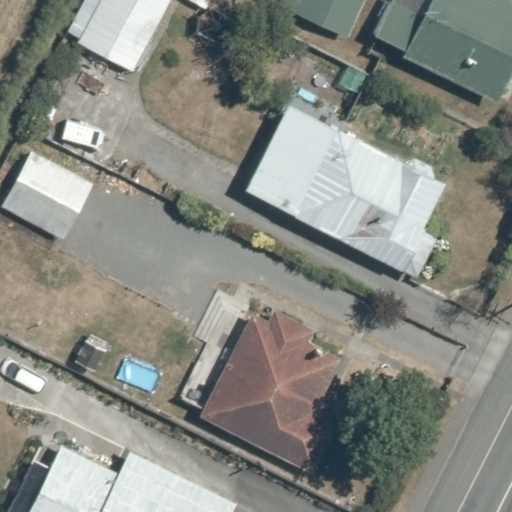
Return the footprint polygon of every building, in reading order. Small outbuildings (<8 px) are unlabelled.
[(168,0),(81,0),(64,32),(130,68),(168,0)] [(360,0),(268,0),(346,34),(360,0)] [(392,0),(373,38),(497,101),(511,71),(511,0),(392,0)] [(447,180),(289,100),(245,187),(415,274),(434,236),(422,229),(447,180)] [(93,180),(30,147),(0,204),(63,237),(93,180)] [(302,323),(249,295),(190,409),(312,472),(337,423),(312,410),(339,358),(295,336),(302,323)] [(119,472),(60,443),(48,468),(28,458),(1,511),(229,511),(235,501),(130,450),(119,472)]
